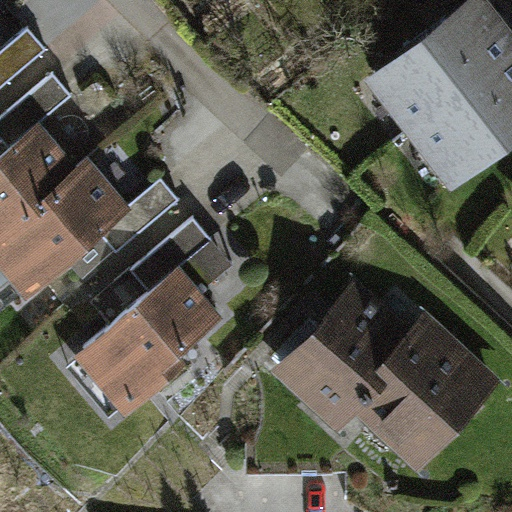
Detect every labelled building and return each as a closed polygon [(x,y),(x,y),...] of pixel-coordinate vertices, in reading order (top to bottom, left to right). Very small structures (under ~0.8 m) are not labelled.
[(464,0),(376,69),(416,120),(511,45),(511,40),(480,0),(464,0)] [(0,85),(46,47),(28,25),(0,48),(0,85)] [(511,128),(511,45),(416,120),(457,172),(511,128)] [(0,134),(9,144),(0,151),(0,231),(75,168),(35,123),(71,92),(53,71),(0,116),(0,134)] [(75,168),(0,231),(0,243),(33,282),(98,227),(117,249),(179,196),(160,175),(124,205),(85,159),(75,168)] [(149,289),(84,344),(130,399),(179,358),(172,350),(216,314),(190,281),(194,280),(198,280),(202,280),(207,282),(225,267),(205,242),(212,236),(194,214),(131,267),(149,289)] [(321,323),(281,366),(310,392),(318,383),(346,409),(355,399),(400,439),(456,378),(475,395),(491,378),(425,318),(410,335),(369,299),(335,336),(321,323)]
